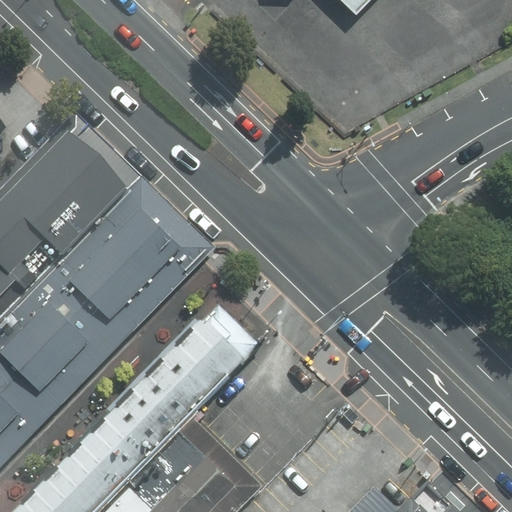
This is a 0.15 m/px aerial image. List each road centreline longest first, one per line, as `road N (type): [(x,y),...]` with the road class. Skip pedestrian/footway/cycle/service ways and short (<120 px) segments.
road 1 (primary): [(305,258),(32,0)]
road 2 (primary): [(103,0),(346,230)]
road 3 (primary): [(511,468),(305,258)]
road 4 (primary): [(346,230),(511,389)]
road 5 (unclassified): [(346,230),(511,118)]
